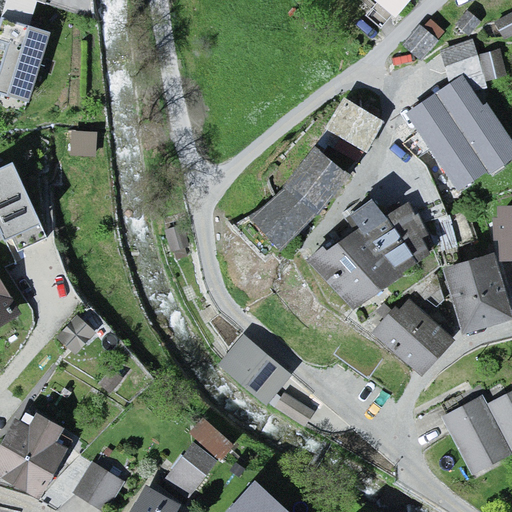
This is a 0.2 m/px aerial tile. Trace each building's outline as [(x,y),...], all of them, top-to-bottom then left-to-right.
[(414,0),(374,0),(397,20),(414,0)] [(0,94),(29,103),(51,30),(9,18),(0,47),(0,94)] [(507,76),(499,47),(479,52),(475,40),(444,49),(437,65),(413,82),(416,101),(404,119),(420,140),(453,92),(507,76)] [(282,186),(246,213),(275,250),(316,218),(384,119),(346,104),(282,186)] [(102,130),(67,128),(66,156),(100,158),(102,130)] [(11,157),(0,162),(0,229),(9,249),(46,232),(11,157)] [(434,251),(403,203),(384,215),(371,196),(350,210),(358,222),(314,251),(350,306),(434,251)] [(511,200),(497,201),(499,256),(511,255),(511,200)] [(511,300),(499,256),(497,249),(440,265),(459,331),(511,315),(511,300)] [(0,262),(0,319),(7,315),(0,303),(18,292),(0,262)] [(458,340),(410,297),(378,333),(426,376),(458,340)] [(80,314),(60,337),(78,354),(99,330),(80,314)] [(266,404),(291,374),(243,333),(217,363),(266,404)] [(486,387),(440,410),(472,473),(510,454),(511,457),(511,391),(493,401),(486,387)] [(82,429),(24,400),(0,446),(0,472),(48,496),(82,429)] [(221,458),(193,439),(166,477),(194,497),(221,458)] [(108,511),(128,483),(95,460),(75,490),(107,511),(108,511)] [(284,511),(255,485),(230,511),(284,511)] [(192,511),(147,487),(132,511),(192,511)]
